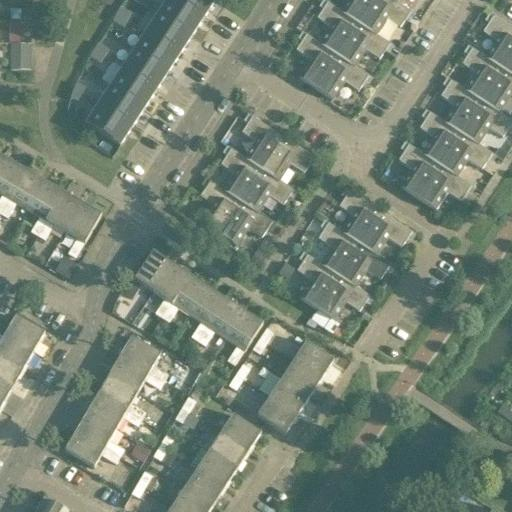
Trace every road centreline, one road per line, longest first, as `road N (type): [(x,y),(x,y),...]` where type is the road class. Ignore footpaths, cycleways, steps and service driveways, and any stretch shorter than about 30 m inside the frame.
road 1 (residential): [(94,317),(109,255),(236,58)]
road 2 (residential): [(359,359),(435,236),(434,224),(359,175),(357,139)]
road 3 (residential): [(357,139),(382,129),(471,0)]
road 4 (residential): [(13,466),(85,348),(94,317)]
road 5 (residential): [(357,139),(236,58)]
